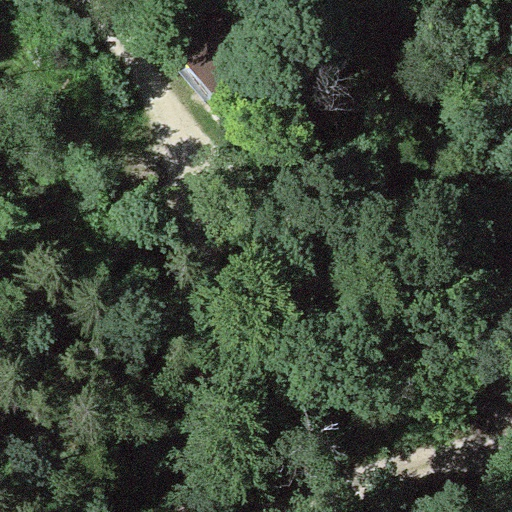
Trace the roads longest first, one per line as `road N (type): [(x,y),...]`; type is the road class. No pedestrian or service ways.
road 1 (track): [(195,511),(215,381),(189,176),(158,93),(77,0)]
road 2 (track): [(158,93),(327,269),(404,331),(511,398)]
road 3 (track): [(258,511),(343,472),(511,440)]
